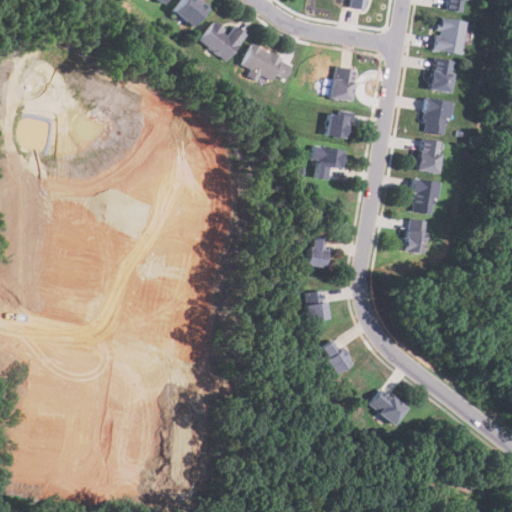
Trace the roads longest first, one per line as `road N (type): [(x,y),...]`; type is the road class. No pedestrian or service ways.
road 1 (residential): [(511,445),(398,357),(363,306),(399,47)]
road 2 (residential): [(399,47),(406,0),(263,7),(286,23),(399,47)]
road 3 (residential): [(91,466),(129,195)]
